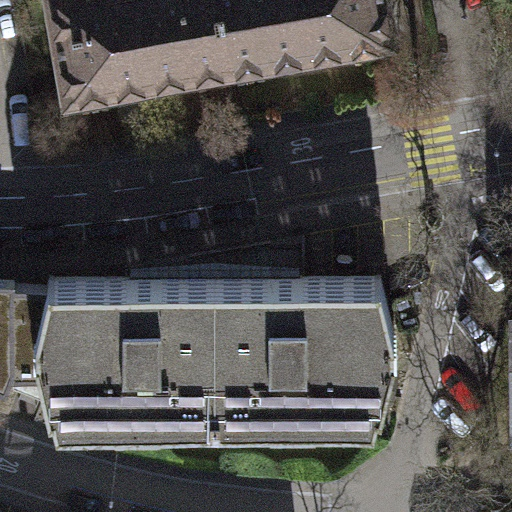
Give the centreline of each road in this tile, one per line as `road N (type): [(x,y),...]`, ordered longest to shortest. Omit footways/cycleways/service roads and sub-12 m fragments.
road 1 (secondary): [(476,132),(101,193),(0,199)]
road 2 (residential): [(476,132),(483,186),(399,511)]
road 3 (residential): [(231,511),(82,481),(0,454)]
